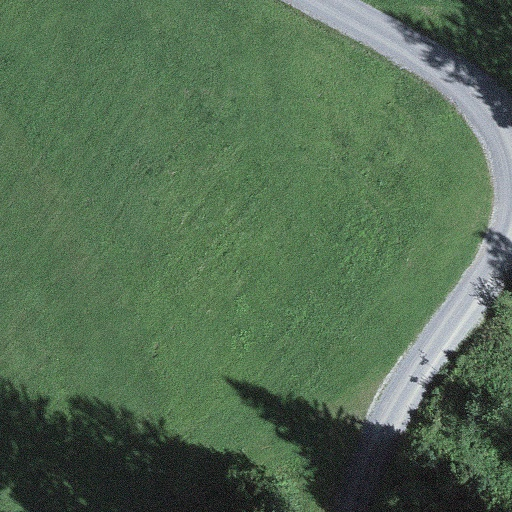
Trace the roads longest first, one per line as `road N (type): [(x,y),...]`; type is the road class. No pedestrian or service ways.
road 1 (track): [(511,231),(407,391),(360,511)]
road 2 (track): [(325,0),(479,90),(511,139)]
